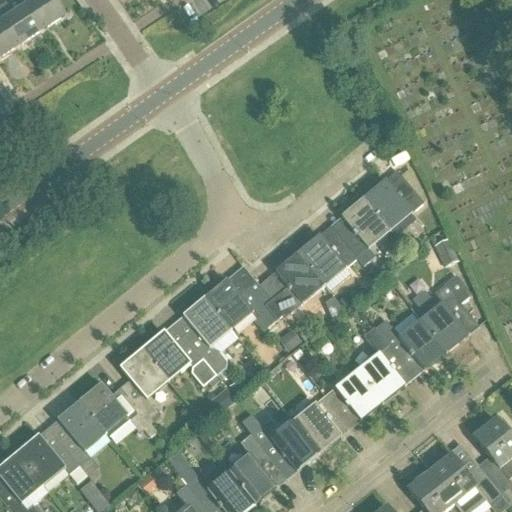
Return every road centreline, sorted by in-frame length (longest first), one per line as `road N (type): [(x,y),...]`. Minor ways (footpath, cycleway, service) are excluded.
road 1 (residential): [(0,414),(238,221)]
road 2 (residential): [(322,511),(494,383)]
road 3 (tertiary): [(0,214),(162,95)]
road 4 (tertiary): [(162,95),(298,0)]
road 5 (residential): [(238,221),(258,232),(287,222),(364,163)]
road 6 (residential): [(0,120),(123,39)]
road 7 (residential): [(238,221),(162,95)]
